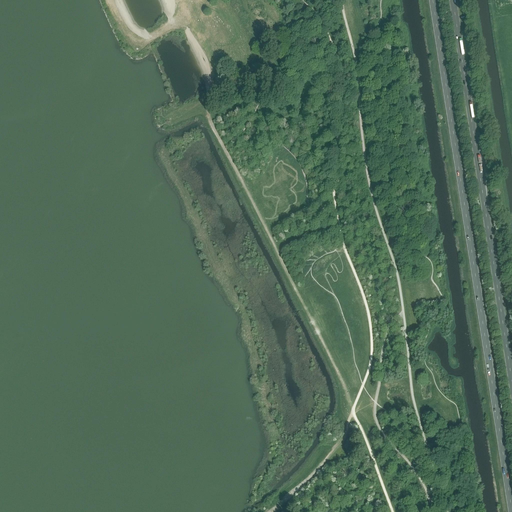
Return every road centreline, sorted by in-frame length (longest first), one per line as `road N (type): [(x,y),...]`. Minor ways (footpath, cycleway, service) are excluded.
road 1 (primary): [(433,0),(511,510)]
road 2 (primary): [(511,385),(451,0)]
